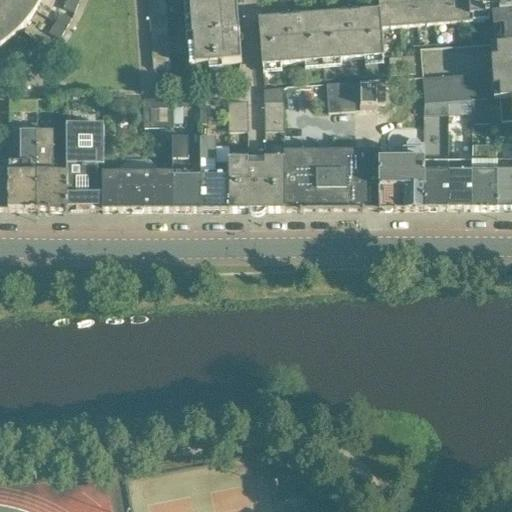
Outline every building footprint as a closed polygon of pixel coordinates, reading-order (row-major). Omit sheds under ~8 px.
[(35,12),(14,0),(0,0),(0,10),(21,30),(25,25),(29,21),(32,16),(35,12)] [(41,0),(14,0),(35,12),(38,7),(41,2),(41,0)] [(169,49),(166,0),(148,0),(154,71),(170,69),(169,49)] [(240,39),(239,34),(239,23),(234,23),(233,7),(238,7),(237,0),(184,0),(187,43),(240,39)] [(395,30),(393,0),(378,0),(380,13),(381,13),(382,31),(395,30)] [(418,28),(416,0),(393,0),(395,30),(418,28)] [(436,27),(434,0),(416,0),(418,28),(436,27)] [(454,25),(452,0),(434,0),(436,27),(454,25)] [(479,17),(477,0),(452,0),(454,25),(473,24),(473,18),(479,17)] [(511,0),(477,0),(479,17),(493,16),(511,14),(511,0)] [(64,11),(75,15),(78,8),(67,3),(64,11)] [(21,30),(0,10),(0,40),(3,45),(8,41),(13,38),(17,34),(21,30)] [(384,60),(382,31),(381,13),(380,13),(361,14),(362,29),(340,31),(339,16),(320,17),(323,64),(384,60)] [(511,44),(511,14),(493,16),(494,29),(495,29),(496,46),(511,44)] [(58,22),(68,28),(73,22),(63,15),(58,22)] [(323,64),(320,17),(301,18),(302,34),(279,35),(278,20),(259,21),(262,69),(323,64)] [(54,29),(64,35),(68,28),(58,22),(54,29)] [(49,35),(59,42),(64,35),(54,29),(49,35)] [(42,44),(50,53),(56,47),(47,39),(42,44)] [(241,64),(240,39),(187,43),(188,48),(190,68),(241,64)] [(36,50),(44,58),(50,53),(42,44),(36,50)] [(511,99),(511,44),(496,46),(497,59),(492,60),(493,74),(493,76),(486,77),(488,101),(500,100),(511,99)] [(30,56),(39,64),(44,58),(36,50),(30,56)] [(416,76),(415,58),(390,60),(390,77),(416,76)] [(488,101),(486,77),(473,78),(475,102),(480,101),(488,101)] [(462,103),(460,78),(448,79),(450,104),(462,103)] [(475,102),(473,78),(460,78),(462,103),(473,102),(475,102)] [(450,104),(448,79),(436,80),(437,104),(450,104)] [(437,104),(436,80),(423,81),(425,105),(437,104)] [(327,86),(327,87),(329,115),(361,113),(360,88),(360,85),(360,84),(327,86)] [(376,88),(360,88),(361,113),(361,114),(377,113),(377,106),(383,106),(383,88),(376,88)] [(284,105),(284,92),(265,92),(265,104),(284,105)] [(511,124),(511,99),(500,100),(502,126),(511,124)] [(492,126),(492,113),(480,114),(480,101),(475,102),(473,102),(473,118),(473,127),(492,126)] [(473,102),(462,103),(463,118),(473,118),(473,102)] [(38,114),(38,104),(10,103),(10,114),(38,114)] [(173,131),(173,103),(145,103),(145,131),(173,131)] [(284,134),(284,105),(265,104),(265,134),(284,134)] [(425,105),(425,117),(450,118),(450,104),(437,104),(425,105)] [(248,135),(248,105),(229,105),(228,134),(248,135)] [(209,125),(209,108),(201,108),(200,125),(209,125)] [(103,216),(103,176),(103,168),(104,127),(67,127),(67,176),(68,176),(68,215),(98,215),(103,216)] [(10,165),(9,165),(9,214),(36,214),(38,135),(21,134),(21,150),(10,150),(10,165)] [(68,176),(67,176),(53,176),(54,135),(38,135),(36,214),(68,215),(68,176)] [(200,167),(188,167),(189,141),(172,141),(172,176),(172,215),(200,215),(200,167)] [(228,215),(228,168),(216,168),(217,141),(200,141),(200,167),(200,215),(228,215)] [(9,165),(10,165),(10,150),(10,144),(0,143),(0,213),(9,214),(9,165)] [(424,214),(424,164),(424,146),(421,146),(417,143),(410,143),(407,146),(404,147),(404,150),(394,150),(394,162),(379,162),(379,214),(424,214)] [(379,214),(379,162),(379,153),(284,154),(284,162),(285,215),(379,214)] [(132,216),(132,162),(127,162),(120,169),(120,176),(103,176),(103,216),(132,216)] [(172,215),(172,176),(157,176),(156,169),(150,162),(132,162),(132,216),(172,215)] [(265,215),(285,215),(284,162),(259,162),(249,163),(228,163),(228,168),(228,215),(249,215),(265,215)] [(449,164),(448,214),(472,214),(473,163),(449,164)] [(496,214),(496,163),(473,163),(472,214),(496,214)] [(511,213),(511,163),(496,163),(496,214),(511,213)] [(448,214),(449,164),(424,164),(424,214),(448,214)]
